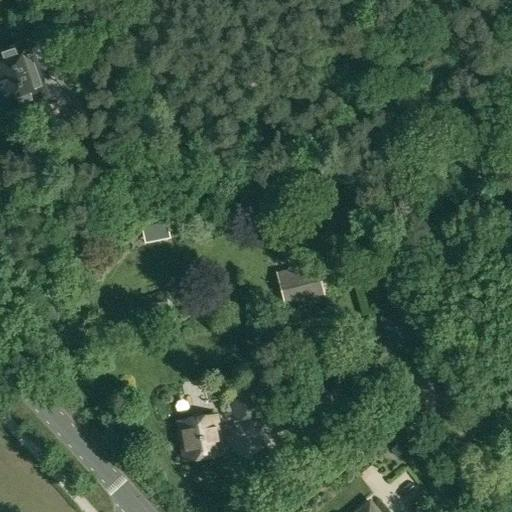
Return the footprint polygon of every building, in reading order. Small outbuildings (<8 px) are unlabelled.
[(0,81),(9,108),(40,97),(22,44),(0,51),(0,81)] [(40,52),(28,56),(39,90),(51,87),(40,52)] [(286,304),(326,294),(315,262),(277,272),(286,304)] [(401,312),(380,318),(385,334),(406,328),(401,312)] [(232,389),(237,420),(258,416),(252,385),(232,389)] [(222,455),(216,417),(179,423),(185,461),(222,455)] [(378,511),(372,503),(359,511),(378,511)]
